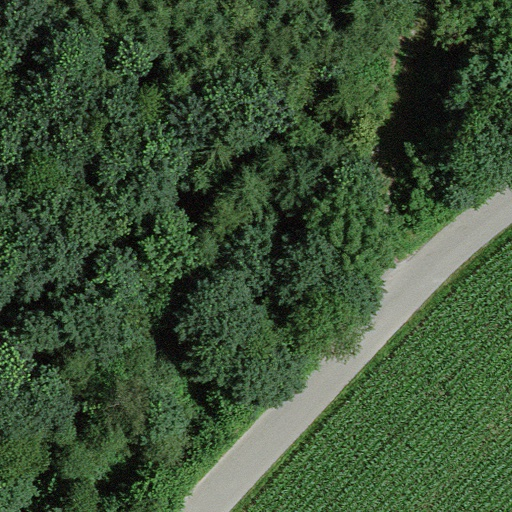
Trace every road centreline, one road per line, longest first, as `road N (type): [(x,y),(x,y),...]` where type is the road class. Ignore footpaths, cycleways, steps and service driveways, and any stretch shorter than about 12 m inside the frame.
road 1 (tertiary): [(204,511),(389,314),(511,207)]
road 2 (track): [(389,314),(363,259),(425,0)]
